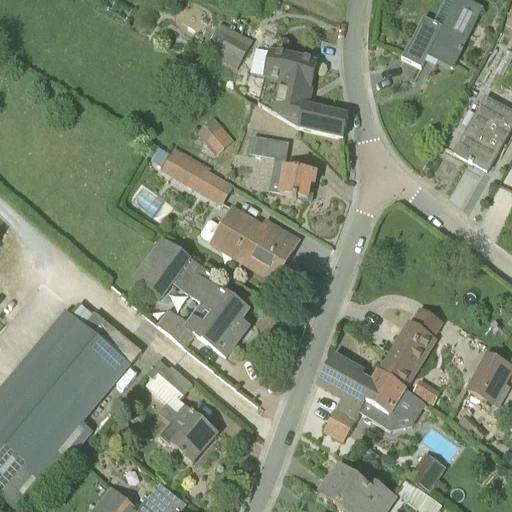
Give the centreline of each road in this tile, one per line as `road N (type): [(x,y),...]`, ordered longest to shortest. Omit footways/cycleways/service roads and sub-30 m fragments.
road 1 (residential): [(250,511),(380,172)]
road 2 (unclassified): [(380,172),(353,66),(358,0)]
road 3 (residential): [(511,275),(380,172)]
